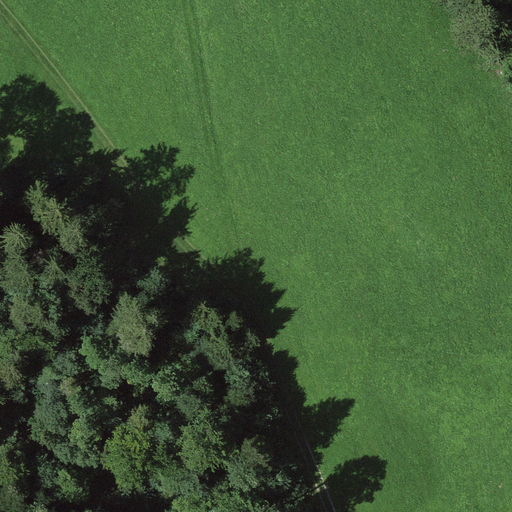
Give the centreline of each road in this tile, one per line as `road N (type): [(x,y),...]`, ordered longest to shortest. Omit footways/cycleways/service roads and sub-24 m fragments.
road 1 (track): [(233,286),(0,125)]
road 2 (track): [(319,476),(258,325),(233,286)]
road 3 (track): [(0,366),(103,476),(106,511)]
